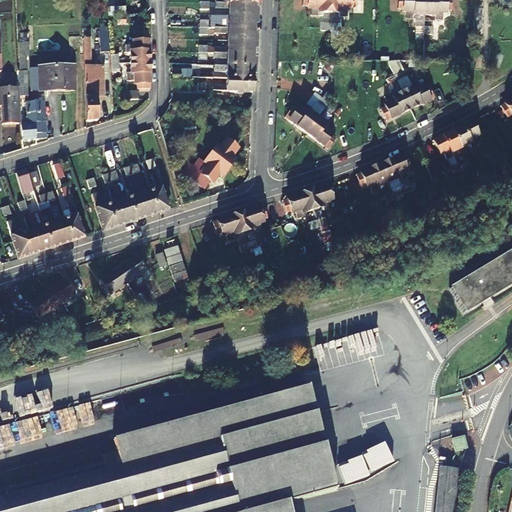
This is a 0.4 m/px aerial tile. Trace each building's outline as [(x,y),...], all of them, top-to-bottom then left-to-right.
[(319,18),(319,13),(329,14),(329,0),(308,0),(308,10),(311,10),(311,17),(319,18)] [(350,0),(329,0),(329,14),(339,14),(339,18),(347,18),(347,11),(350,11),(350,0)] [(414,20),(414,17),(424,17),(424,0),(403,0),(403,13),(405,13),(405,20),(414,20)] [(445,0),(424,0),(424,17),(433,17),(433,21),(442,21),(442,14),(445,14),(445,0)] [(229,4),(215,3),(215,9),(228,9),(228,17),(253,17),(254,5),(229,4)] [(128,17),(112,18),(112,26),(128,25),(128,17)] [(253,30),(253,17),(228,17),(228,23),(214,23),(214,29),(253,30)] [(252,43),(253,30),(214,29),(214,34),(227,34),(227,42),(252,43)] [(99,53),(108,53),(108,38),(99,38),(99,53)] [(128,54),(129,63),(149,63),(148,42),(132,42),(132,45),(125,45),(125,54),(128,54)] [(252,55),(252,43),(227,42),(227,49),(214,48),(213,54),(252,55)] [(29,43),(20,44),(20,71),(19,71),(19,88),(20,97),(28,97),(27,57),(29,57),(29,43)] [(82,53),(83,61),(83,73),(83,75),(85,122),(98,121),(97,99),(101,99),(100,89),(104,89),(103,72),(103,66),(90,67),(90,53),(82,53)] [(252,67),(252,55),(213,54),(213,59),(226,59),(226,66),(252,67)] [(149,63),(129,63),(129,74),(126,74),(126,81),(133,81),(133,85),(150,85),(149,63)] [(38,68),(30,68),(30,91),(38,91),(38,92),(75,91),(75,66),(38,67),(38,68)] [(226,66),(213,66),(212,79),(226,79),(251,80),(252,67),(226,66)] [(404,79),(402,74),(395,77),(397,83),(404,79)] [(395,77),(386,81),(389,87),(397,83),(395,77)] [(212,92),(225,92),(251,93),(252,80),(251,80),(226,79),(225,86),(212,86),(212,92)] [(410,86),(411,89),(402,93),(410,110),(429,101),(422,88),(420,89),(417,83),(410,86)] [(20,97),(19,88),(0,88),(0,106),(2,106),(2,124),(20,123),(20,97)] [(137,92),(124,92),(124,101),(137,100),(137,92)] [(386,104),(383,105),(390,119),(410,110),(402,93),(393,97),(391,94),(384,98),(386,104)] [(328,104),(321,99),(317,104),(324,109),(328,104)] [(20,125),(21,142),(46,139),(43,101),(25,103),(27,124),(20,125)] [(331,114),(335,109),(328,104),(324,109),(331,114)] [(306,134),(317,119),(309,113),(311,111),(305,106),(301,111),(298,109),(289,121),(306,134)] [(306,134),(323,147),(332,135),(330,133),(334,128),(327,123),(325,125),(317,119),(306,134)] [(451,132),(460,149),(469,145),(471,148),(478,144),(475,138),(477,137),(470,123),(451,132)] [(451,153),(460,149),(451,132),(432,142),(439,156),(443,154),(446,160),(453,156),(451,153)] [(218,149),(216,148),(203,164),(199,161),(192,169),(211,183),(218,174),(221,177),(230,166),(234,161),(230,159),(237,151),(225,141),(218,149)] [(476,162),(473,156),(465,160),(468,166),(476,162)] [(381,166),(388,183),(397,180),(398,182),(406,179),(403,173),(405,172),(400,158),(381,166)] [(152,160),(146,162),(149,170),(155,168),(152,160)] [(439,178),(431,160),(423,163),(432,182),(439,178)] [(465,160),(458,163),(461,169),(468,166),(465,160)] [(60,164),(53,166),(57,179),(64,177),(60,164)] [(139,173),(137,165),(131,167),(133,175),(139,173)] [(378,187),(388,183),(381,166),(361,174),(366,188),(369,187),(372,193),(379,190),(378,187)] [(131,167),(124,169),(127,177),(133,175),(131,167)] [(36,172),(28,174),(33,188),(41,186),(36,172)] [(118,180),(115,172),(109,173),(112,182),(118,180)] [(109,173),(103,175),(106,184),(112,182),(109,173)] [(156,186),(157,189),(150,191),(157,214),(168,210),(157,174),(152,176),(155,186),(156,186)] [(93,179),(86,181),(89,189),(96,187),(93,179)] [(140,179),(135,181),(146,218),(157,214),(150,191),(143,194),(142,190),(143,189),(140,179)] [(135,196),(129,198),(136,221),(146,218),(135,181),(129,183),(133,193),(134,193),(135,196)] [(119,186),(113,188),(125,224),(136,221),(129,198),(122,201),(121,197),(122,197),(119,186)] [(307,193),(313,211),(322,208),(323,211),(331,208),(329,202),(332,201),(327,186),(307,193)] [(67,187),(61,190),(63,198),(70,196),(67,187)] [(114,203),(107,205),(114,228),(125,224),(113,188),(108,190),(111,200),(113,199),(114,203)] [(403,197),(400,190),(392,194),(394,200),(403,197)] [(102,232),(114,228),(107,205),(99,208),(98,205),(100,204),(97,193),(91,195),(102,232)] [(304,214),(313,211),(307,193),(287,199),(292,214),(295,212),(297,219),(304,217),(304,214)] [(46,194),(39,196),(42,205),(49,202),(46,194)] [(392,194),(384,197),(387,203),(394,200),(392,194)] [(25,201),(18,203),(20,212),(27,209),(25,201)] [(71,214),(72,216),(65,219),(73,242),(84,238),(72,202),(66,204),(70,214),(71,214)] [(8,207),(1,209),(4,217),(10,215),(8,207)] [(62,245),(73,242),(65,219),(58,221),(57,218),(59,217),(55,207),(51,208),(62,245)] [(239,214),(244,233),(254,229),(256,233),(262,231),(260,224),(264,223),(259,207),(239,214)] [(51,224),(44,225),(51,249),(62,245),(51,208),(45,210),(48,221),(50,220),(51,224)] [(352,209),(345,211),(350,225),(357,222),(352,209)] [(41,252),(51,249),(44,225),(36,228),(36,225),(37,225),(34,214),(29,216),(41,252)] [(235,236),(244,233),(239,214),(217,222),(222,237),(225,236),(227,242),(235,239),(235,236)] [(29,230),(23,232),(30,255),(41,252),(29,216),(23,218),(27,228),(28,227),(29,230)] [(327,225),(324,218),(316,221),(318,228),(327,225)] [(18,259),(30,255),(23,232),(14,235),(13,232),(15,232),(11,221),(6,223),(18,259)] [(316,221),(308,223),(311,230),(318,228),(316,221)] [(295,247),(287,223),(280,226),(289,249),(295,247)] [(258,248),(256,241),(248,244),(250,251),(258,248)] [(248,244),(239,246),(241,253),(250,251),(248,244)] [(162,253),(156,256),(160,268),(166,266),(162,253)] [(511,254),(449,293),(462,315),(511,285),(511,254)] [(146,271),(136,256),(118,268),(128,283),(146,271)] [(183,263),(170,267),(172,273),(185,269),(183,263)] [(118,268),(99,281),(110,295),(128,283),(118,268)] [(185,271),(172,275),(175,281),(187,278),(185,271)] [(75,295),(65,280),(47,292),(57,307),(75,295)] [(208,292),(205,283),(194,286),(196,295),(204,293),(208,292)] [(47,292),(29,304),(39,319),(57,307),(47,292)] [(195,302),(206,298),(204,293),(196,295),(193,296),(195,302)] [(146,299),(142,294),(138,297),(141,302),(146,299)] [(138,297),(132,301),(135,306),(141,302),(138,297)] [(75,322),(72,317),(66,320),(70,325),(75,322)] [(66,320),(60,324),(64,329),(70,325),(66,320)] [(340,353),(342,360),(366,353),(360,333),(320,344),(324,358),(340,353)] [(0,511),(255,511),(287,504),(334,491),(307,389),(112,441),(115,454),(0,485),(0,511)] [(462,438),(450,441),(453,453),(465,450),(462,438)] [(439,511),(453,511),(457,470),(444,469),(439,511)]
